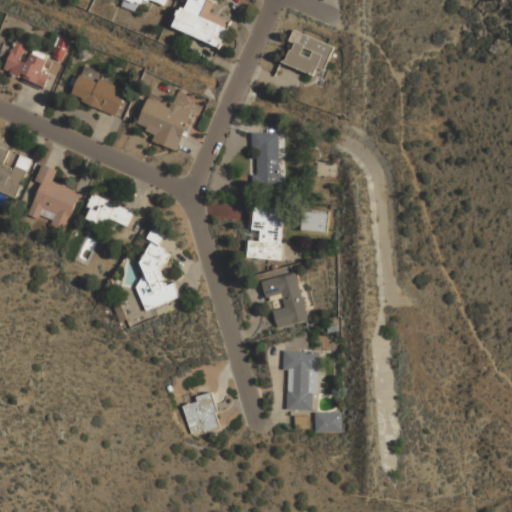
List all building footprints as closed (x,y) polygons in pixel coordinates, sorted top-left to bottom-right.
[(167,0),(122,0),(120,6),(135,11),(138,2),(147,5),(148,0),(166,6),(167,0)] [(217,0),(189,0),(186,7),(183,5),(174,25),(221,47),(232,20),(212,11),(217,0)] [(324,78),(336,45),(295,29),(282,62),(324,78)] [(29,42),(19,37),(5,68),(46,86),(51,74),(44,71),(49,58),(33,51),(30,59),(26,61),(22,59),(29,42)] [(117,114),(129,88),(103,77),(105,72),(86,64),(82,74),(73,95),(117,114)] [(181,147),(194,109),(150,94),(137,132),(181,147)] [(261,190),(282,189),(281,132),(253,132),(253,149),(260,149),(261,190)] [(0,189),(18,197),(34,159),(16,152),(16,151),(0,143),(0,189)] [(42,184),(29,215),(66,230),(82,191),(55,180),(59,169),(44,163),(36,181),(42,184)] [(135,213),(96,193),(85,213),(125,233),(135,213)] [(284,259),(285,243),(283,243),(286,208),(256,205),(254,228),(262,229),(261,240),(251,239),(249,256),(284,259)] [(331,210),(304,207),(302,229),(328,232),(331,210)] [(147,240),(160,245),(164,234),(151,229),(147,240)] [(147,310),(182,296),(176,281),(169,284),(160,262),(168,259),(161,238),(146,244),(150,255),(139,259),(146,276),(135,280),(147,310)] [(310,320),(298,271),(264,280),(268,296),(283,292),(284,297),(286,306),(274,309),(278,327),(310,320)] [(320,351),(286,349),(285,368),(290,369),(289,409),(317,410),(320,351)] [(190,434),(223,426),(215,392),(182,400),(190,434)] [(343,411),(314,411),(314,430),(343,430),(343,411)] [(311,424),(311,415),(296,415),(296,424),(311,424)]
